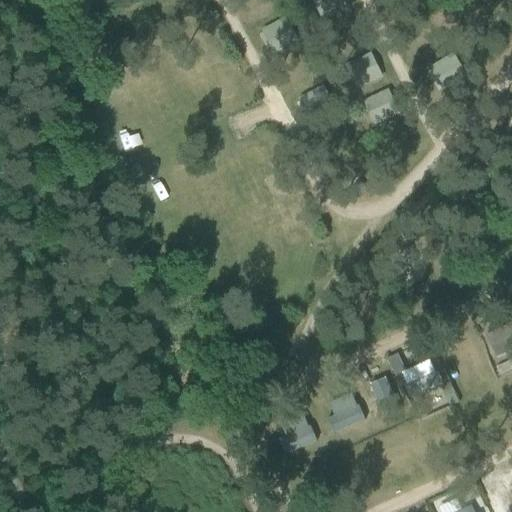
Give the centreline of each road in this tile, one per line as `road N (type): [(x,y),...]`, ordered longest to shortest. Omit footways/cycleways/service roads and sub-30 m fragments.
road 1 (unknown): [(359,251),(224,0)]
road 2 (track): [(250,511),(208,431),(159,426),(76,511)]
road 3 (unknown): [(474,122),(408,0)]
